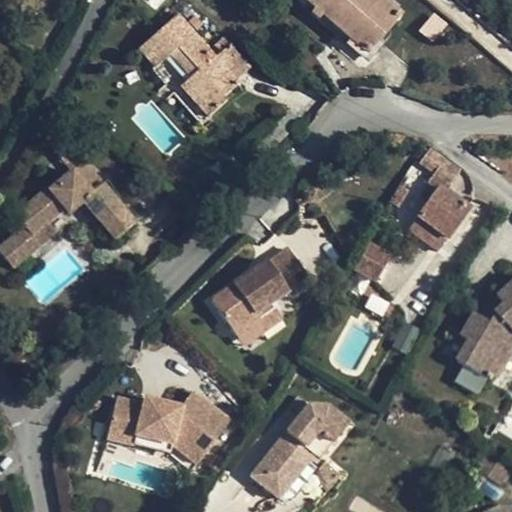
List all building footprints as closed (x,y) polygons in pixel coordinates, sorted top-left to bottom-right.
[(379,0),(304,0),(312,6),(320,14),(364,52),(395,13),(379,0)] [(314,20),(320,14),(312,6),(307,13),(314,20)] [(156,21),(160,26),(172,16),(168,10),(156,21)] [(236,83),(233,80),(213,57),(175,14),(172,16),(160,26),(135,48),(152,67),(166,55),(174,49),(193,71),(187,77),(179,85),(206,115),(223,101),(220,97),(236,83)] [(212,44),(219,51),(228,44),(220,36),(212,44)] [(247,66),(228,44),(219,51),(213,57),(233,80),(247,66)] [(166,55),(187,77),(193,71),(174,49),(166,55)] [(56,157),(69,172),(80,161),(68,146),(56,157)] [(459,171),(428,148),(416,164),(434,177),(430,185),(436,190),(415,224),(444,243),(466,211),(445,194),(459,171)] [(30,235),(45,223),(60,210),(65,215),(80,202),(113,237),(132,221),(80,161),(69,172),(47,191),(42,191),(13,216),(21,226),(0,244),(0,254),(9,266),(37,243),(30,235)] [(412,180),(401,173),(392,192),(402,198),(412,180)] [(178,202),(161,190),(146,213),(162,224),(178,202)] [(52,231),(45,223),(30,235),(37,243),(52,231)] [(370,230),(353,261),(378,274),(395,242),(370,230)] [(224,328),(263,300),(260,295),(278,283),(281,286),(301,272),(279,240),(257,256),(255,254),(201,295),(224,328)] [(488,323),(477,316),(474,314),(462,334),(460,337),(467,341),(465,347),(457,362),(489,381),(511,340),(511,283),(496,299),(503,306),(495,313),(488,323)] [(486,307),(477,316),(488,323),(495,313),(503,306),(496,299),(486,307)] [(270,310),(263,300),(224,328),(231,339),(270,310)] [(462,334),(452,329),(448,337),(465,347),(467,341),(460,337),(462,334)] [(119,431),(170,445),(194,464),(226,423),(189,394),(178,409),(142,400),(141,405),(115,400),(109,425),(116,426),(119,431)] [(326,404),(309,405),(255,476),(268,486),(296,449),(311,448),(318,453),(345,418),(326,404)] [(488,429),(481,424),(476,429),(484,434),(488,429)] [(167,453),(170,445),(119,431),(116,426),(109,425),(106,438),(167,453)] [(277,493),(311,448),(296,449),(268,486),(277,493)] [(497,486),(509,467),(486,448),(472,469),(497,486)]
